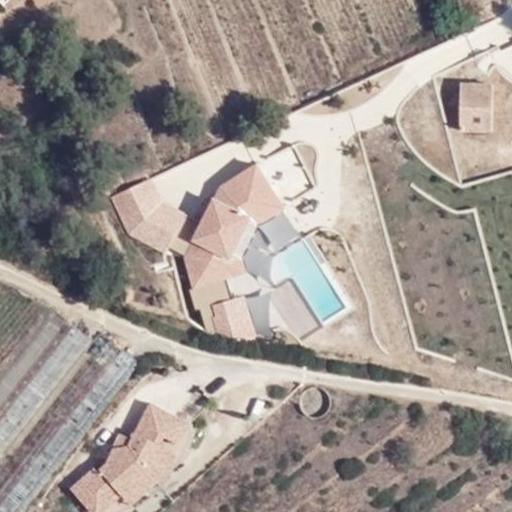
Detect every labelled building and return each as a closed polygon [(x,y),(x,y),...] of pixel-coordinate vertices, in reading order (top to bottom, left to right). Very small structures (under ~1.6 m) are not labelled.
[(493,132),(493,83),(460,83),(460,131),(493,132)] [(260,222),(287,207),(260,164),(225,186),(187,254),(195,284),(245,269),(241,257),(260,222)] [(278,181),(284,201),(310,194),(305,174),(278,181)] [(0,451),(90,337),(52,309),(0,374),(0,451)] [(0,511),(20,511),(140,362),(101,332),(0,459),(0,511)] [(331,410),(329,389),(309,391),(310,412),(331,410)] [(103,511),(148,473),(163,446),(167,438),(180,444),(191,423),(151,401),(132,437),(119,432),(105,463),(99,470),(95,467),(71,487),(91,511),(103,511)] [(178,453),(163,446),(148,473),(103,511),(123,511),(128,510),(168,474),(178,453)]
